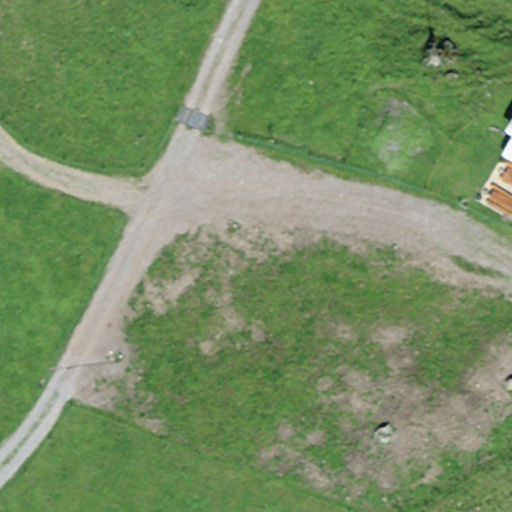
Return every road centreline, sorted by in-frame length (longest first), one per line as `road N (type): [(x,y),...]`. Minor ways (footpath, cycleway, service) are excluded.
road 1 (track): [(156,206),(61,386),(0,466)]
road 2 (track): [(245,0),(156,206)]
road 3 (track): [(156,206),(31,165),(0,138)]
